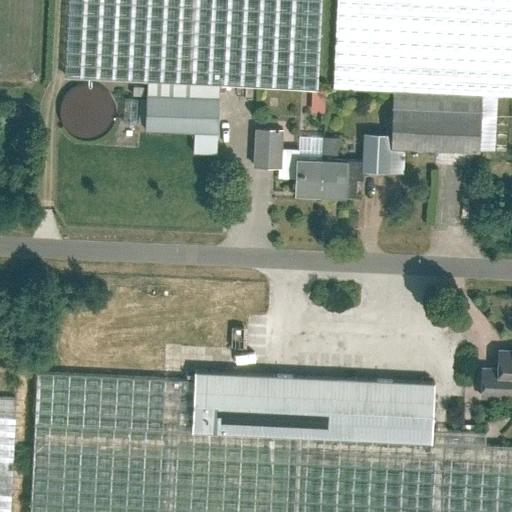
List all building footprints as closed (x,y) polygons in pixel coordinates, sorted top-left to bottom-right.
[(147,78),(147,97),(139,97),(137,120),(145,121),(145,127),(194,129),(193,150),(216,151),(219,80),(316,85),(319,0),(54,0),(51,74),(147,78)] [(392,90),(391,119),(391,133),(390,147),(478,152),(479,141),(485,142),(490,142),(491,118),(480,117),(481,95),(511,96),(511,0),(336,0),(332,87),(392,90)] [(296,176),(295,192),(320,194),(322,149),(281,147),(282,128),(255,127),(253,164),(279,166),(279,175),(296,176)] [(389,171),(390,147),(391,133),(364,132),(363,159),(332,158),(332,155),(337,155),(338,136),(323,135),(322,149),(320,194),(355,195),(355,178),(362,179),(363,169),(389,171)] [(314,309),(314,318),(377,319),(377,309),(314,309)] [(511,349),(498,349),(497,368),(482,367),(481,395),(511,396),(511,349)] [(431,441),(432,429),(434,381),(194,370),(194,379),(191,430),(431,441)] [(191,430),(194,379),(36,371),(29,511),(511,511),(511,444),(485,443),(485,431),(432,429),(431,441),(191,430)] [(0,511),(10,511),(13,460),(15,397),(0,396),(0,511)]
